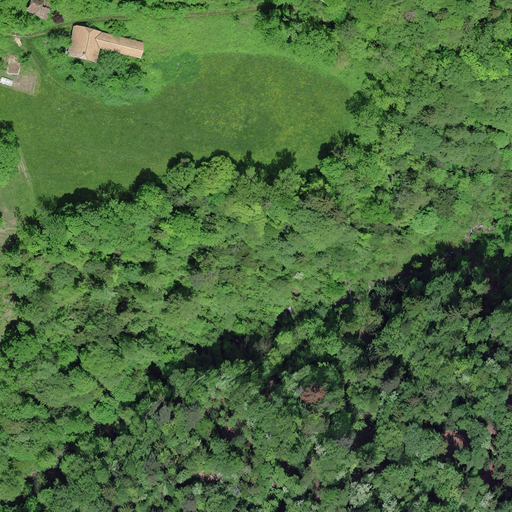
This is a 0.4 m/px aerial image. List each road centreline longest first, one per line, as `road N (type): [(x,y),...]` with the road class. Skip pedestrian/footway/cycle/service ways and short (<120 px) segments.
road 1 (track): [(0,29),(32,33),(85,19),(294,5)]
road 2 (track): [(294,5),(383,36),(437,38),(463,31),(488,0)]
